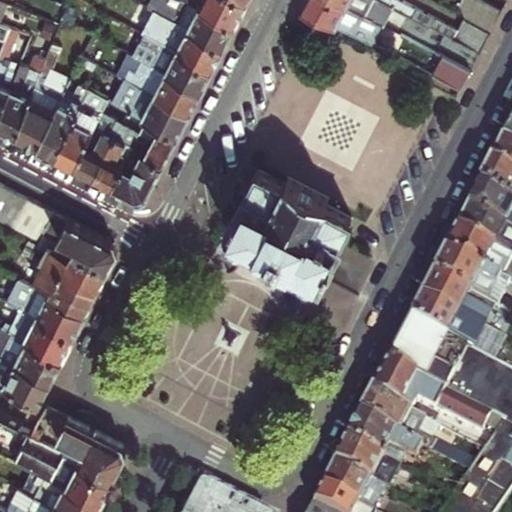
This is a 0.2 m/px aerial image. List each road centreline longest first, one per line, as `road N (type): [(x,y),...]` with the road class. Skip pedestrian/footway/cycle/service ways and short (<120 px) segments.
road 1 (residential): [(174,443),(255,483),(297,473),(511,49)]
road 2 (residential): [(281,0),(156,239)]
road 3 (residential): [(156,239),(88,376),(107,408),(174,443)]
road 4 (residential): [(0,153),(156,239)]
